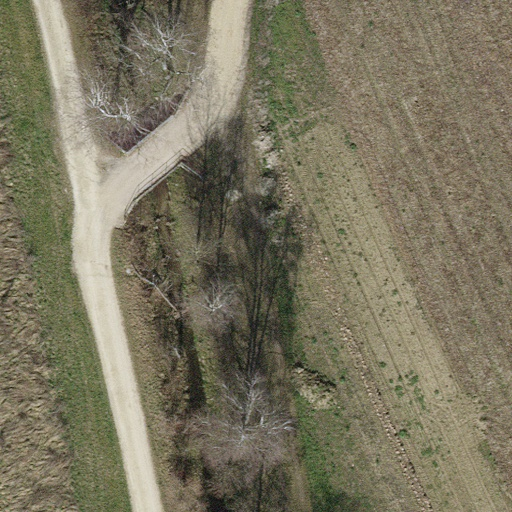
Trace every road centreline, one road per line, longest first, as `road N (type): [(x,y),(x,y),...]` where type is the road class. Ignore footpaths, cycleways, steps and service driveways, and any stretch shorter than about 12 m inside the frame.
road 1 (track): [(149,511),(88,200)]
road 2 (track): [(88,200),(132,183),(222,95),(223,0)]
road 3 (track): [(48,0),(88,200)]
